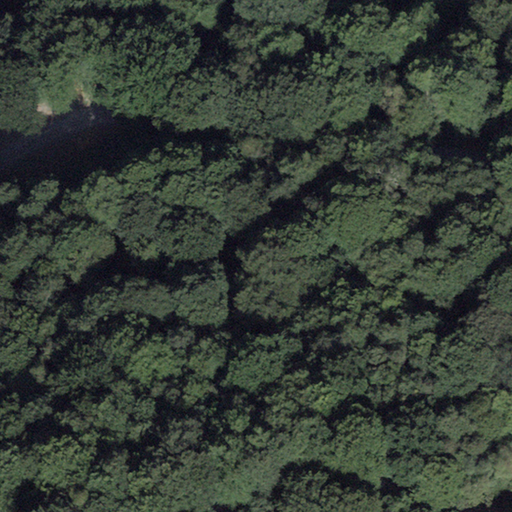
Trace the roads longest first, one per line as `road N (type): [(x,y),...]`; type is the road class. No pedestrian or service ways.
road 1 (track): [(0,159),(88,122),(167,116),(456,156),(511,179)]
road 2 (track): [(452,511),(322,478),(260,490),(209,511)]
